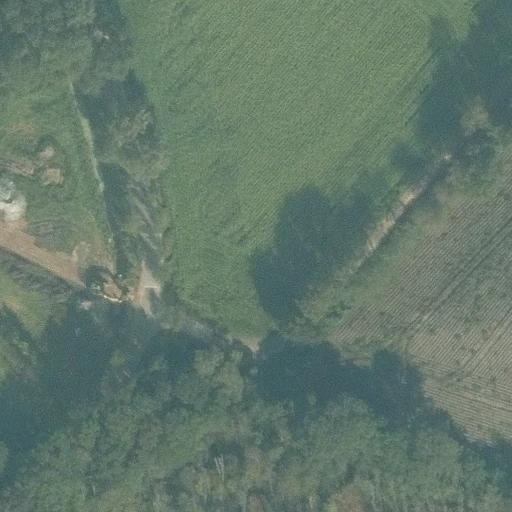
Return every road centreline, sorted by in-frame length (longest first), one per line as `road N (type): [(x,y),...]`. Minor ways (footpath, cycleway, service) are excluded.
road 1 (tertiary): [(0,510),(127,369),(149,310),(148,212),(87,0)]
road 2 (track): [(253,347),(288,334),(511,79)]
